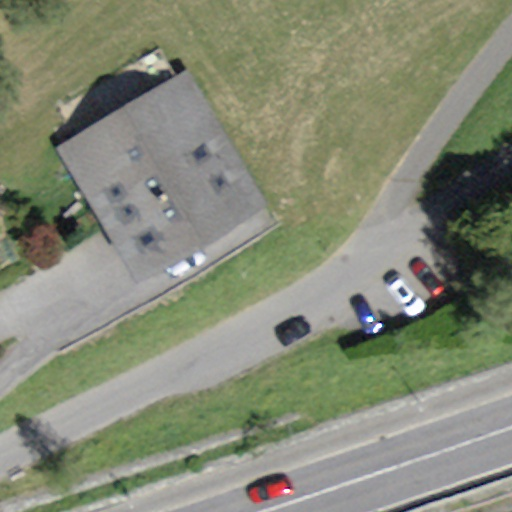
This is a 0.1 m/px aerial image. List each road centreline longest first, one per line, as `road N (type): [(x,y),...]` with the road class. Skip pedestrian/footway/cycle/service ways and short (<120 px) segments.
road 1 (residential): [(0,458),(283,310),(511,157)]
road 2 (secondary): [(266,511),(511,427)]
